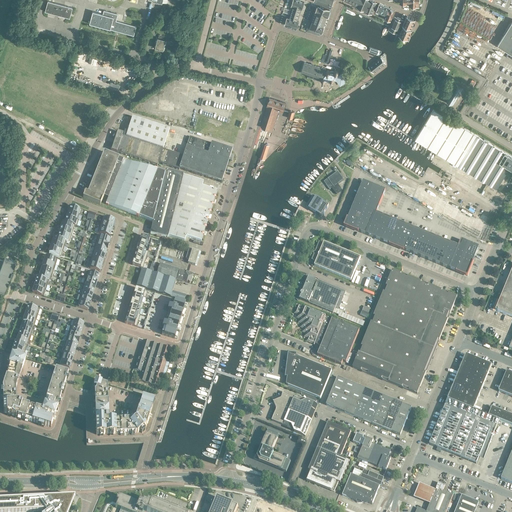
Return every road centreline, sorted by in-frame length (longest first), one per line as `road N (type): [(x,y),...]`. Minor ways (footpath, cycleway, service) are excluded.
road 1 (unclassified): [(229,480),(307,231),(332,233)]
road 2 (unclassified): [(180,346),(260,82)]
road 3 (unclassified): [(460,0),(439,52),(483,80),(462,115),(511,146)]
road 4 (unclassified): [(64,194),(141,92),(178,68),(197,68)]
road 5 (unclassified): [(286,496),(325,411),(413,447)]
road 6 (unclassified): [(332,233),(476,294)]
road 7 (residential): [(65,392),(88,397),(98,440),(152,437)]
